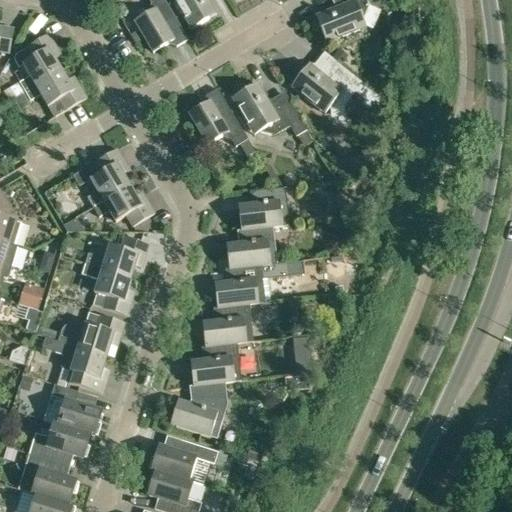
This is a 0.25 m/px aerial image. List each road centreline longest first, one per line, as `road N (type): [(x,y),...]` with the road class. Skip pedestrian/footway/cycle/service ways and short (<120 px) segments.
road 1 (secondary): [(488,0),(496,118),(482,213),(448,319),(359,511)]
road 2 (residential): [(103,511),(191,220),(131,108)]
road 3 (secondary): [(395,511),(479,336),(511,243)]
road 4 (residential): [(131,108),(281,20)]
road 5 (residential): [(131,108),(76,17),(51,0)]
